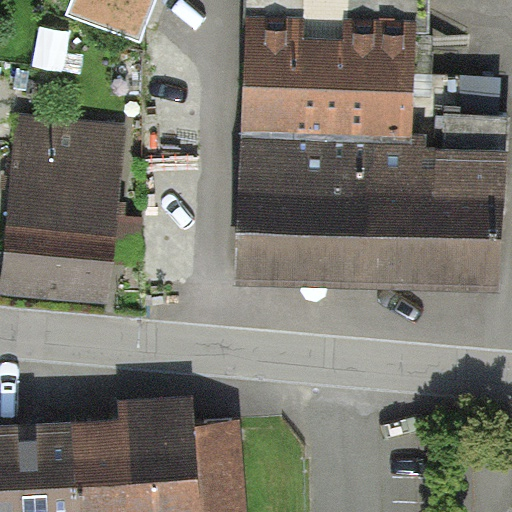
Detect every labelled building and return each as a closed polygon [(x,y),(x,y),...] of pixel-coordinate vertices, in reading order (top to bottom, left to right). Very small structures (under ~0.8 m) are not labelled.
[(78,0),(75,8),(137,32),(149,0),(78,0)] [(412,24),(250,19),(246,143),(408,149),(412,24)] [(440,126),(507,131),(511,73),(444,68),(440,126)] [(130,135),(17,118),(13,146),(0,230),(0,299),(102,315),(113,245),(130,135)] [(246,143),(241,270),(269,272),(430,278),(490,280),(495,152),(408,149),(246,143)] [(241,511),(236,418),(75,427),(79,511),(241,511)] [(79,511),(75,427),(0,429),(0,511),(79,511)]
